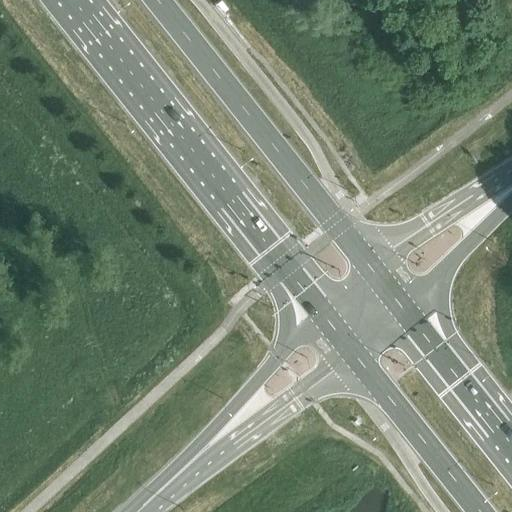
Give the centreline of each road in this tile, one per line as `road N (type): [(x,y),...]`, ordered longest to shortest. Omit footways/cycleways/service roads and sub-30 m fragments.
road 1 (trunk): [(72,0),(325,317)]
road 2 (trunk): [(374,276),(156,0)]
road 3 (trunk): [(349,348),(479,511)]
road 4 (trunk): [(511,445),(400,307)]
road 5 (secondary): [(325,317),(258,379),(223,430)]
road 6 (secondary): [(223,430),(292,395),(349,348)]
road 7 (secondary): [(491,203),(448,216),(374,276)]
road 8 (secondary): [(400,307),(467,245),(491,203)]
road 9 (secondary): [(133,511),(223,430)]
